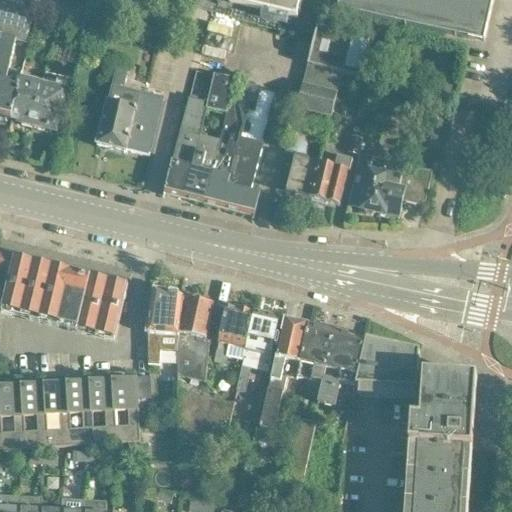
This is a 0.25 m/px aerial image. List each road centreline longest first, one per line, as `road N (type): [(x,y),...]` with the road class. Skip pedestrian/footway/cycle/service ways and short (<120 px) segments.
road 1 (residential): [(0,193),(329,267)]
road 2 (unclassified): [(329,267),(511,315)]
road 3 (unclassified): [(511,276),(329,267)]
